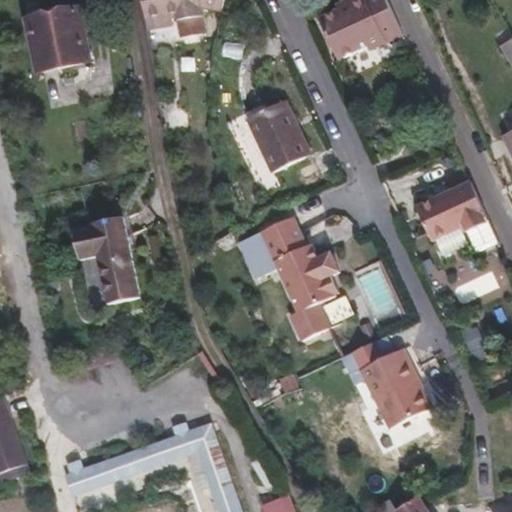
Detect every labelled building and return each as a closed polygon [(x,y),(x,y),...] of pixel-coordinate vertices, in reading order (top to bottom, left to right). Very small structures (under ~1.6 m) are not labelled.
[(143,0),(146,19),(172,15),(180,14),(180,18),(206,13),(208,7),(209,0),(143,0)] [(230,0),(209,0),(208,7),(227,13),(230,0)] [(406,43),(385,0),(364,0),(349,7),(351,13),(341,17),(323,25),(341,66),(387,46),(389,50),(406,43)] [(351,13),(349,7),(338,11),(341,17),(351,13)] [(173,24),(172,15),(146,19),(148,28),(173,24)] [(93,68),(81,18),(30,28),(41,80),(93,68)] [(511,40),(499,48),(511,68),(511,40)] [(309,165),(293,129),(300,127),(291,108),(253,125),(277,180),(309,165)] [(315,163),(300,127),(293,129),(309,165),(315,163)] [(489,222),(474,189),(454,198),(455,201),(442,207),(441,204),(421,214),(437,247),(468,233),(471,239),(490,230),(487,224),(489,222)] [(148,304),(130,225),(99,231),(99,234),(81,237),(87,266),(106,262),(117,311),(148,304)] [(342,302),(334,285),(342,282),(333,263),(321,268),(315,254),(311,255),(299,227),(265,242),(280,274),(302,324),(338,307),(337,304),(342,302)] [(257,285),(280,274),(265,242),(242,252),(257,285)] [(387,346),(342,367),(356,396),(366,392),(390,441),(428,424),(413,392),(418,390),(404,360),(395,365),(387,346)] [(433,422),(418,390),(413,392),(428,424),(433,422)] [(0,479),(28,469),(4,405),(0,406),(0,479)] [(241,511),(213,428),(68,475),(73,490),(203,447),(224,511),(241,511)] [(293,511),(289,501),(264,510),(264,511),(293,511)] [(424,511),(419,503),(403,511),(424,511)]
